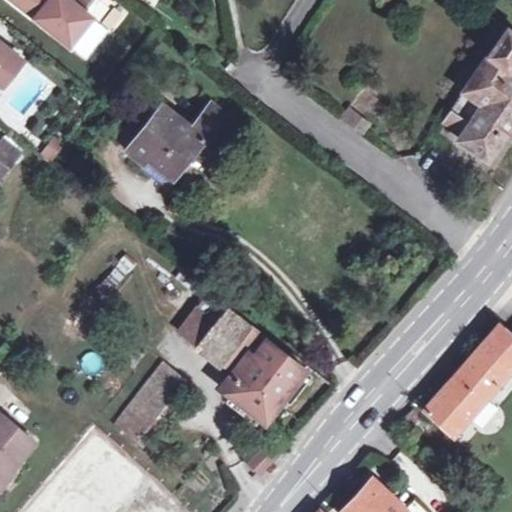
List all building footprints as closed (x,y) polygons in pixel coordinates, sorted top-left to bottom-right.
[(11,0),(68,46),(92,17),(85,11),(94,0),(11,0)] [(120,20),(143,38),(151,29),(127,11),(120,20)] [(143,38),(120,20),(113,29),(136,47),(143,38)] [(511,31),(507,28),(452,107),(472,121),(463,133),(459,138),(488,156),(511,119),(511,75),(506,72),(511,63),(511,31)] [(0,85),(20,61),(0,44),(0,85)] [(206,162),(226,135),(200,116),(192,127),(161,104),(126,150),(143,163),(140,166),(147,172),(154,163),(170,176),(190,149),(206,162)] [(209,104),(200,116),(226,135),(234,123),(209,104)] [(472,121),(452,107),(443,120),(463,133),(472,121)] [(363,133),(370,123),(349,109),(343,118),(363,133)] [(0,176),(19,152),(3,139),(0,141),(0,176)] [(164,185),(170,176),(154,163),(147,172),(164,185)] [(181,328),(200,343),(216,323),(197,308),(181,328)] [(226,310),(216,323),(200,343),(223,361),(250,328),(226,310)] [(450,436),(511,364),(511,332),(500,323),(422,411),(450,436)] [(267,340),(250,328),(223,361),(240,374),(267,340)] [(306,369),(267,340),(240,374),(226,392),(265,422),(295,384),(304,371),(306,369)] [(95,376),(105,362),(89,351),(79,365),(95,376)] [(163,361),(151,376),(116,421),(145,444),(178,401),(191,384),(163,361)] [(310,376),(304,371),(295,384),(301,389),(310,376)] [(0,490),(13,474),(10,472),(34,444),(0,414),(0,490)] [(402,511),(405,509),(371,478),(341,511),(402,511)] [(425,511),(413,501),(405,509),(402,511),(425,511)]
